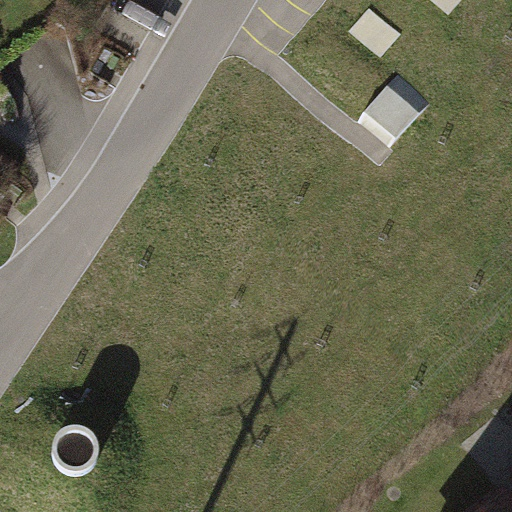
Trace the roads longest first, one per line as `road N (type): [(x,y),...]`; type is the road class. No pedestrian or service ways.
road 1 (motorway): [(511,136),(148,511)]
road 2 (residential): [(0,318),(135,152),(227,0)]
